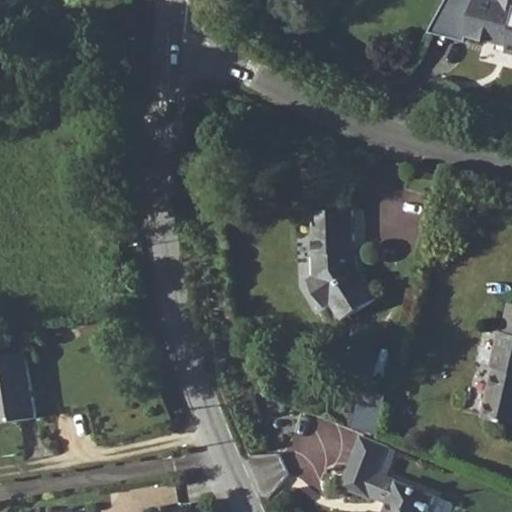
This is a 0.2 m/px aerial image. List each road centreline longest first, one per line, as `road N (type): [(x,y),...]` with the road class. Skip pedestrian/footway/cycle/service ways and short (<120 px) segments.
road 1 (tertiary): [(244,511),(206,425),(173,313),(160,223),(168,37)]
road 2 (residential): [(168,37),(410,138),(511,164)]
road 3 (track): [(206,425),(0,464)]
